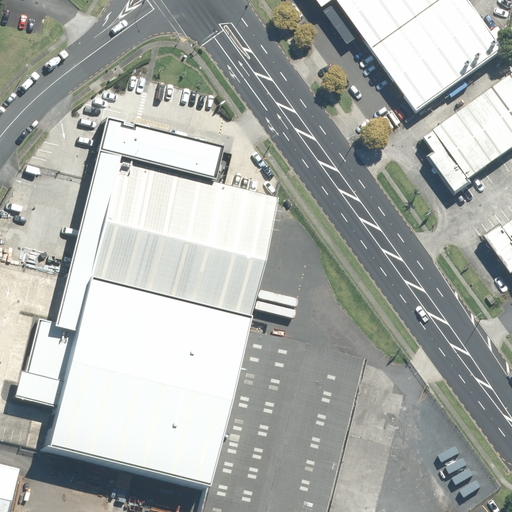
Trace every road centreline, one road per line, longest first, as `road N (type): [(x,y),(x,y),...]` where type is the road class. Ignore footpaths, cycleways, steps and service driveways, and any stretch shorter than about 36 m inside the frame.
road 1 (primary): [(232,25),(511,421)]
road 2 (unclassified): [(98,49),(0,137)]
road 3 (unknown): [(397,145),(505,79)]
